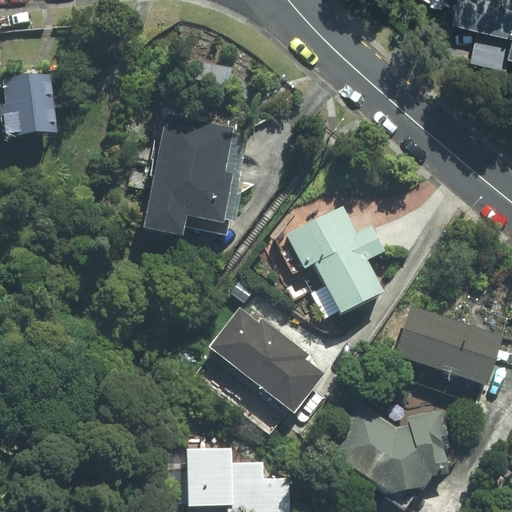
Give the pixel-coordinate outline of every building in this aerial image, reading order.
[(500,58),(511,60),(511,0),(451,0),(446,24),(504,37),(500,58)] [(0,136),(51,133),(47,76),(0,78),(0,104),(0,105),(0,104),(0,136)] [(229,134),(163,118),(136,230),(174,238),(179,219),(215,227),(226,179),(219,177),(229,134)] [(322,320),(378,292),(363,262),(381,252),(369,228),(354,235),(340,208),(284,237),(300,270),(298,271),(322,320)] [(393,356),(483,385),(498,337),(408,308),(393,356)] [(229,312),(197,352),(283,420),(315,379),(298,366),(304,357),(255,318),(248,327),(229,312)] [(385,414),(396,404),(390,398),(379,407),(385,414)] [(390,429),(352,404),(319,451),(382,494),(417,488),(425,477),(448,473),(437,412),(402,418),(404,427),(390,429)] [(185,511),(282,511),(282,479),(258,479),(257,462),(224,463),(224,448),(180,449),(181,505),(186,505),(185,511)]
